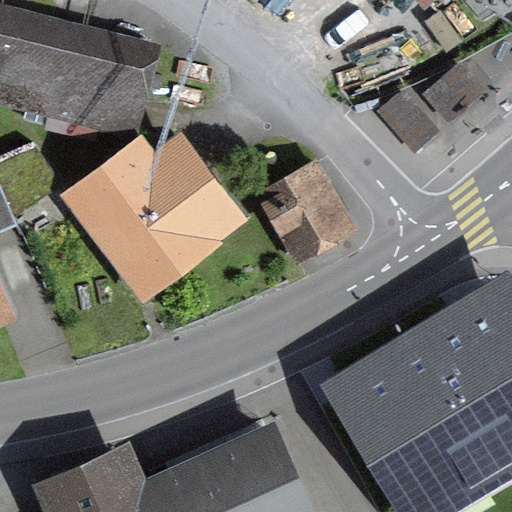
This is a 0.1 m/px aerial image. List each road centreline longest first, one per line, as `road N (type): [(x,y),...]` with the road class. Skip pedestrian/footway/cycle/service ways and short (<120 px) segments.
road 1 (tertiary): [(0,414),(157,381),(418,243)]
road 2 (unclassified): [(418,243),(219,25),(173,0)]
road 3 (unknown): [(318,351),(389,511)]
